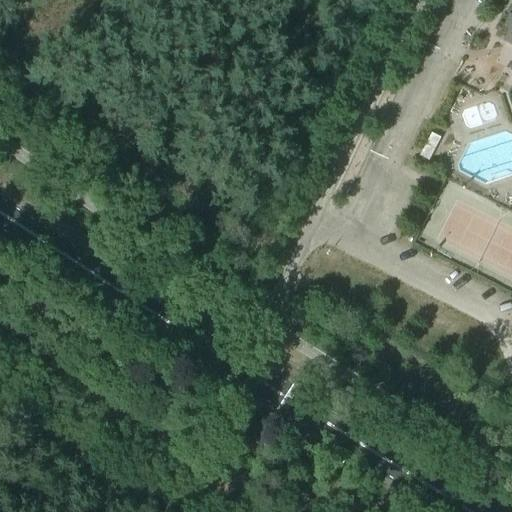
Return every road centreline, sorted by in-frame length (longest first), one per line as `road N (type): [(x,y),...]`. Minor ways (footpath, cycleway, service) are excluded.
road 1 (primary): [(483,511),(0,203)]
road 2 (track): [(0,409),(138,511)]
